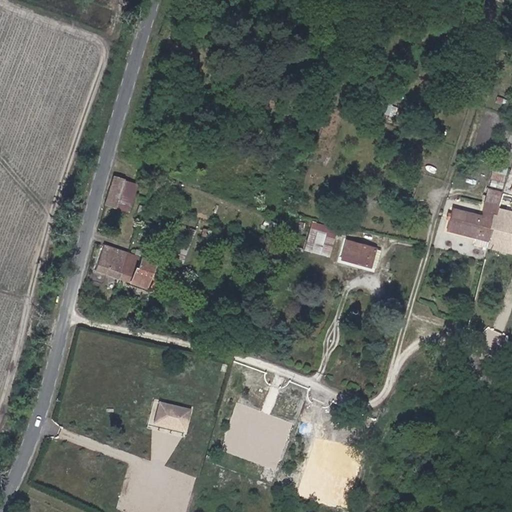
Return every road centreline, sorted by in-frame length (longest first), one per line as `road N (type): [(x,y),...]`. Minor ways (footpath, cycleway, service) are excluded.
road 1 (track): [(71,316),(260,357),(333,397),(376,401),(442,189),(506,28),(504,0)]
road 2 (tertiary): [(9,511),(156,0)]
road 3 (unknown): [(40,421),(161,486)]
